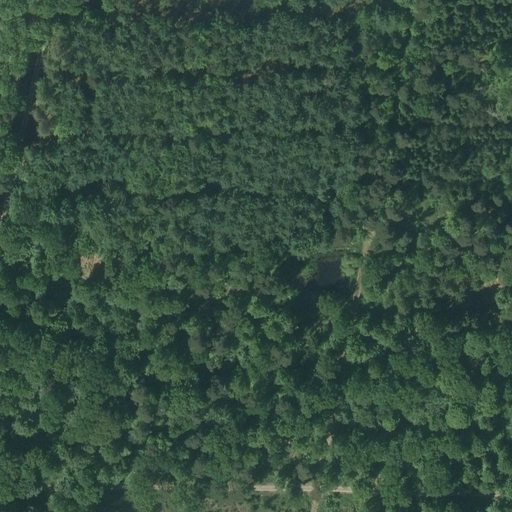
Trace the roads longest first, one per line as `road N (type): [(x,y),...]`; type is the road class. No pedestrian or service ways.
road 1 (track): [(0,491),(511,494)]
road 2 (track): [(0,285),(70,0)]
